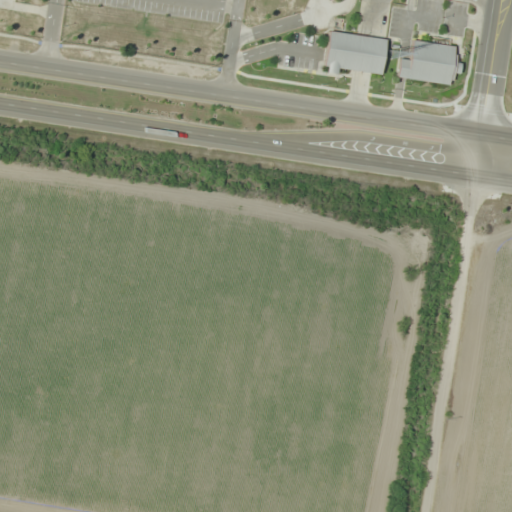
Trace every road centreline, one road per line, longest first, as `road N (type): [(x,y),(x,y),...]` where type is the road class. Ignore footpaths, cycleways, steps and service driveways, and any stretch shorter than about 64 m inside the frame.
road 1 (secondary): [(0,104),(511,184)]
road 2 (secondary): [(511,138),(0,61)]
road 3 (tertiary): [(500,0),(474,179)]
